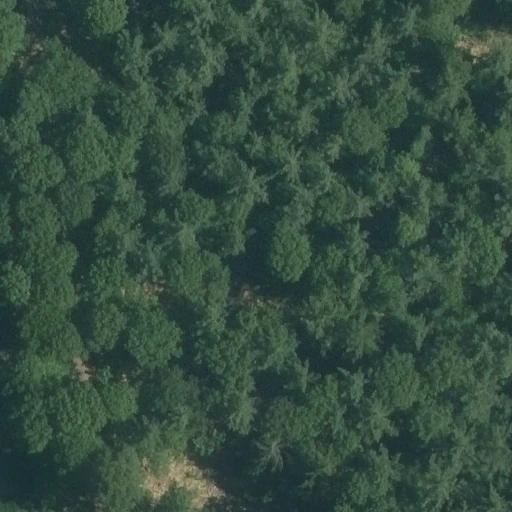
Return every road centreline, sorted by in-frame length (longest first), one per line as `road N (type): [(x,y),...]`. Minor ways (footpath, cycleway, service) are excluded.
road 1 (track): [(51,178),(86,446)]
road 2 (track): [(28,0),(51,178)]
